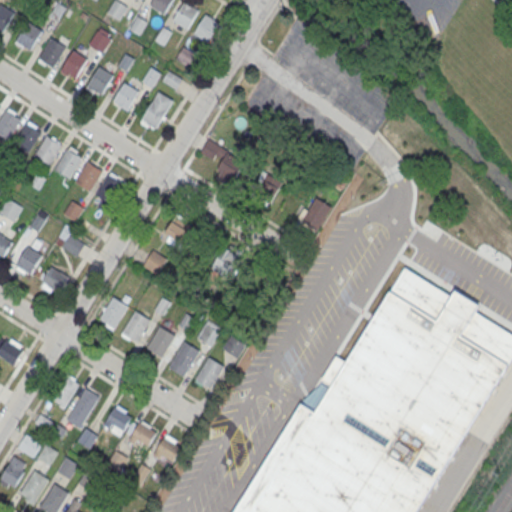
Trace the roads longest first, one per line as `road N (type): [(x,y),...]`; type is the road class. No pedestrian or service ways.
road 1 (residential): [(264,0),(0,430)]
road 2 (residential): [(301,253),(0,69)]
road 3 (residential): [(200,419),(0,294)]
